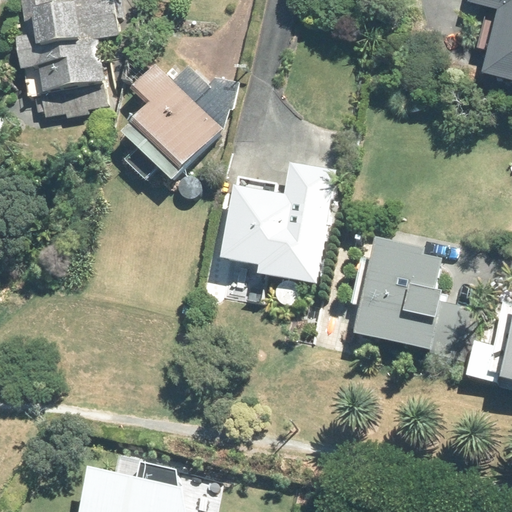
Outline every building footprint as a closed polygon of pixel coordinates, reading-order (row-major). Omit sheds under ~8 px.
[(105,38),(127,33),(120,0),(75,0),(57,4),(56,0),(27,0),(34,31),(21,33),(34,95),(37,94),(40,111),(49,108),(50,115),(69,112),(70,116),(92,111),(91,107),(112,104),(108,84),(114,84),(105,38)] [(497,47),(491,69),(511,74),(511,0),(482,0),(493,3),(482,44),(497,47)] [(199,98),(161,62),(140,82),(158,98),(129,128),(145,143),(130,157),(151,178),(166,162),(181,177),(226,128),(229,129),(234,107),(237,108),(244,82),(216,75),(214,84),(199,98)] [(267,262),(266,269),(324,280),(345,167),(299,159),(292,191),(243,182),(230,255),(267,262)] [(451,256),(434,251),(435,244),(385,232),(380,255),(368,252),(358,301),(364,302),(359,327),(364,327),(363,330),(432,346),(431,354),(473,363),(485,310),(451,302),(454,288),(444,286),(451,256)] [(511,303),(498,368),(511,371),(511,303)] [(187,468),(125,454),(122,467),(101,462),(88,511),(196,511),(192,485),(189,484),(187,468)]
